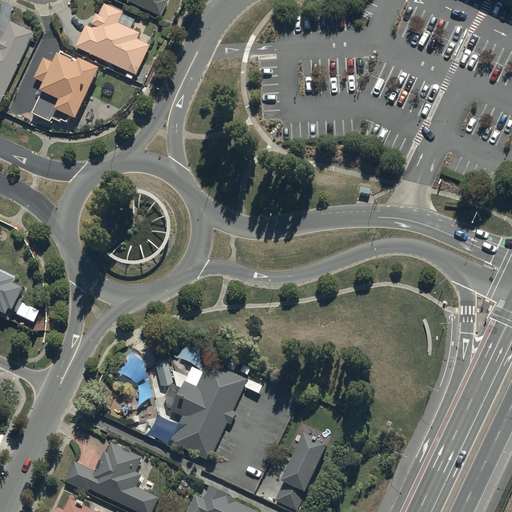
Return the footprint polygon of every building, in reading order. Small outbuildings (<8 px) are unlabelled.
[(126,0),(162,17),(170,1),(167,0),(126,0)] [(94,29),(86,26),(77,47),(105,61),(103,66),(110,69),(112,64),(137,76),(152,46),(138,39),(141,34),(120,23),(124,13),(106,4),(100,15),(98,14),(93,24),(96,26),(94,29)] [(0,105),(1,106),(35,33),(11,22),(2,41),(0,40),(0,105)] [(78,119),(101,69),(81,59),(79,63),(73,60),(74,58),(62,53),(61,55),(60,54),(55,64),(45,59),(36,78),(46,83),(42,92),(44,93),(34,114),(52,122),(54,119),(62,122),(63,120),(68,123),(71,116),(78,119)] [(19,279),(0,270),(0,319),(18,328),(32,296),(15,288),(19,279)] [(171,439),(211,456),(247,369),(207,353),(198,375),(184,369),(170,403),(184,409),(171,439)] [(296,509),(327,442),(304,431),(273,499),(296,509)] [(75,460),(66,480),(137,511),(152,511),(160,496),(133,484),(145,459),(112,444),(100,471),(75,460)] [(263,511),(265,509),(210,485),(203,499),(194,495),(186,511),(263,511)] [(101,511),(67,495),(58,511),(101,511)]
